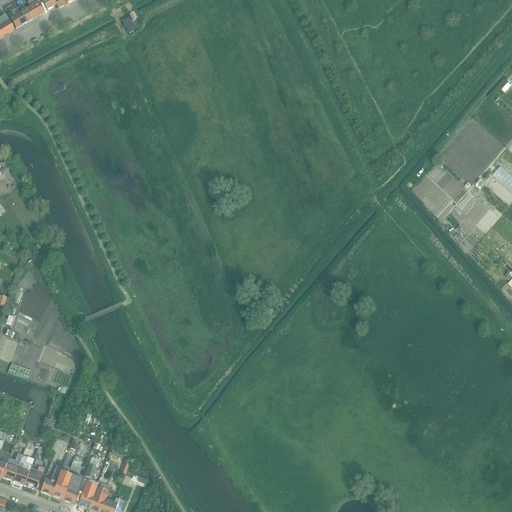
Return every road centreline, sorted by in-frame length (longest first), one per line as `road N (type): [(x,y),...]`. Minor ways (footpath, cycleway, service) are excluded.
road 1 (track): [(262,511),(203,437),(206,422),(197,411),(182,414),(128,318),(129,301)]
road 2 (track): [(417,174),(511,63)]
